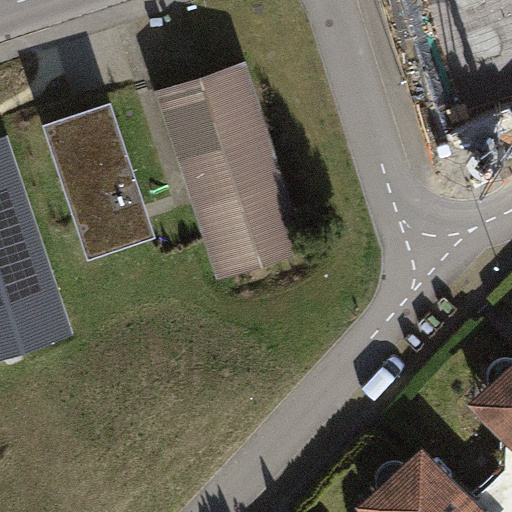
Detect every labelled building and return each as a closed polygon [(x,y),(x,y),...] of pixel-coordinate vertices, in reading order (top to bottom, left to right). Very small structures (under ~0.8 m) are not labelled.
[(511,0),(459,0),(478,61),(511,50),(511,0)] [(246,64),(159,93),(220,274),(306,245),(246,64)] [(47,118),(91,254),(154,234),(110,98),(47,118)] [(511,511),(511,373),(482,400),(511,432),(511,472),(475,507),(478,511),(511,511)] [(425,452),(370,502),(379,511),(478,511),(475,507),(453,484),(453,470),(438,454),(432,460),(425,452)]
